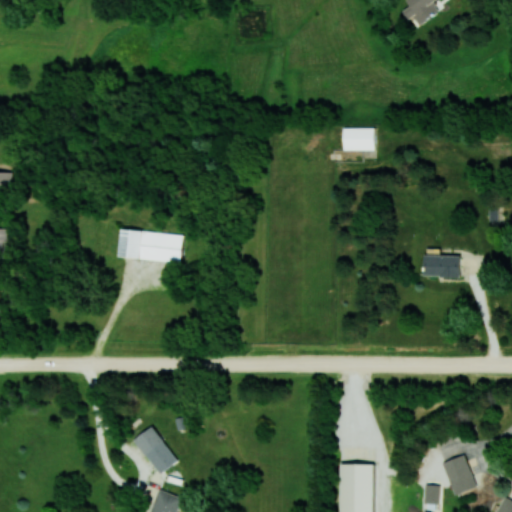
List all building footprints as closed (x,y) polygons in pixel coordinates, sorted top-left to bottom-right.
[(403,10),(410,19),(414,16),(420,24),(440,10),(434,2),(436,0),(407,0),(411,5),(403,10)] [(376,127),(345,126),(345,149),(376,149),(376,127)] [(13,172),(0,171),(0,193),(13,193),(13,172)] [(0,252),(7,253),(8,228),(0,227),(0,252)] [(119,256),(180,260),(182,233),(121,229),(119,256)] [(462,276),(462,255),(426,254),(425,275),(462,276)] [(136,438),(160,473),(179,460),(155,425),(136,438)] [(455,494),(477,486),(465,454),(443,462),(455,494)] [(342,511),(374,511),(375,463),(343,463),(342,511)] [(440,484),(426,483),(425,502),(440,503),(440,484)] [(177,511),(183,496),(159,488),(151,511),(177,511)] [(511,511),(511,500),(504,497),(496,511),(511,511)]
